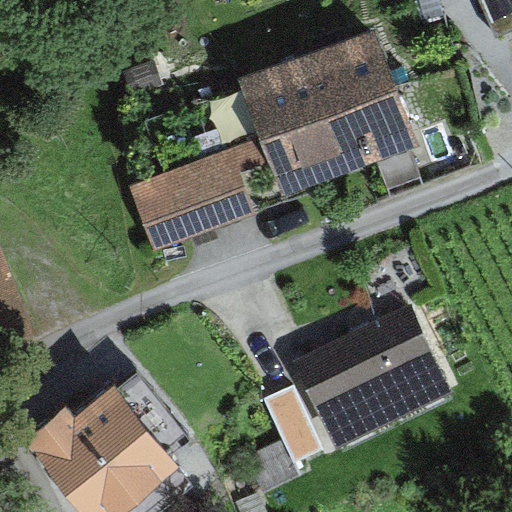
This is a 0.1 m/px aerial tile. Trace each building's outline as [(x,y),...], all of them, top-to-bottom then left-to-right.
[(511,0),(480,0),(498,40),(511,33),(511,0)] [(417,151),(372,34),(241,84),(262,138),(286,201),(417,151)] [(154,251),(286,201),(262,138),(129,188),(154,251)] [(0,344),(31,333),(0,247),(0,344)] [(410,309),(290,367),(299,385),(286,392),(266,401),(297,467),(451,394),(410,309)] [(127,511),(178,472),(113,389),(34,450),(82,511),(127,511)] [(266,511),(258,494),(237,504),(241,511),(266,511)]
